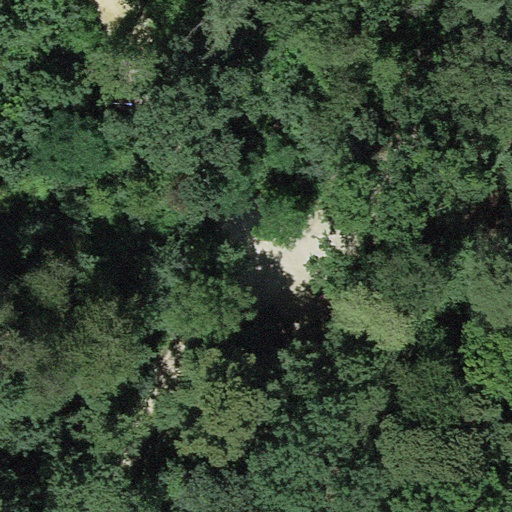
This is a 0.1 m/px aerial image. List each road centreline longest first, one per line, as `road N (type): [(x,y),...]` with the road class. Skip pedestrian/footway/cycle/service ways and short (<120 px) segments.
road 1 (track): [(511,39),(429,156),(285,258),(170,381),(100,511)]
road 2 (track): [(112,0),(184,128),(285,258)]
